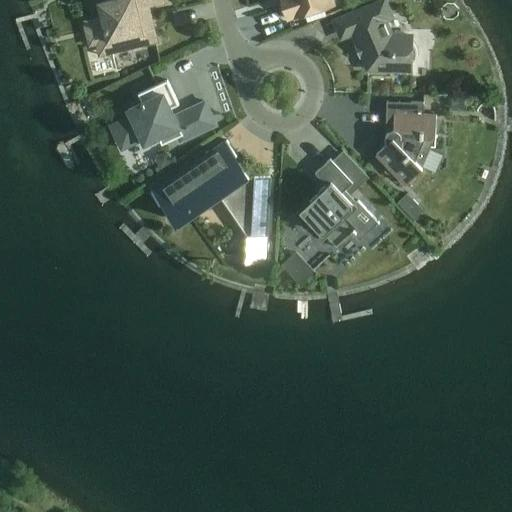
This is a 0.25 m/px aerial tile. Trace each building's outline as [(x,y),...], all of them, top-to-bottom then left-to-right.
[(108,41),(111,53),(157,41),(149,6),(164,3),(163,0),(107,0),(98,2),(102,17),(83,21),(89,46),(108,41)] [(288,0),(289,2),(282,4),(287,19),(294,17),(294,18),(334,5),(331,0),(288,0)] [(352,31),(368,69),(411,70),(411,64),(414,59),(416,55),(416,50),(415,46),(411,42),(411,36),(391,35),(384,19),(391,16),(384,0),(334,21),(341,35),(352,31)] [(111,126),(119,144),(140,134),(144,144),(158,137),(162,144),(178,137),(180,142),(216,125),(205,101),(174,116),(170,108),(178,104),(167,80),(138,94),(142,103),(128,110),(131,116),(111,126)] [(386,101),(385,137),(385,139),(386,140),(386,141),(387,142),(387,143),(376,154),(405,184),(422,168),(421,166),(429,148),(435,148),(436,114),(423,114),(424,102),(386,101)] [(173,177),(151,192),(159,204),(162,202),(175,221),(181,216),(184,221),(220,197),(247,236),(248,236),(247,260),(250,260),(250,261),(265,262),(269,175),(255,174),(255,177),(249,176),(235,156),(237,155),(226,140),(187,167),(173,177)] [(158,157),(156,162),(160,169),(172,163),(166,152),(158,157)] [(330,158),(315,172),(327,185),(300,210),(323,234),(329,228),(339,238),(349,229),(359,240),(377,223),(378,224),(379,223),(357,200),(353,204),(342,192),(352,182),(330,158)] [(406,193),(396,202),(414,220),(424,211),(406,193)] [(352,234),(337,242),(343,252),(357,245),(352,234)] [(295,251),(280,265),(298,284),(313,271),(295,251)]
